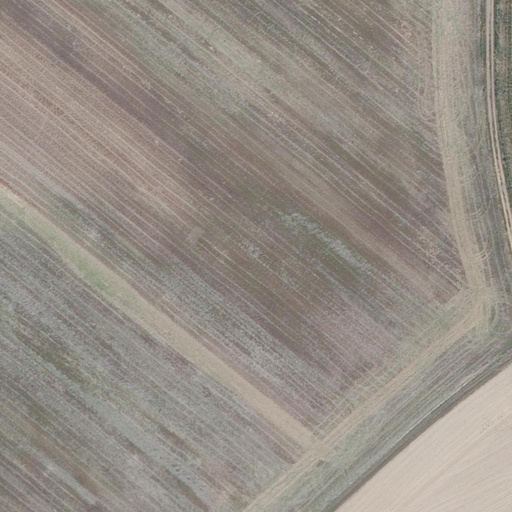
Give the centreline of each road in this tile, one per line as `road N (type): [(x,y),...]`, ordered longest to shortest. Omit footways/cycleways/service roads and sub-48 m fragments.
road 1 (track): [(323,511),(511,358)]
road 2 (track): [(511,233),(497,157),(490,0)]
